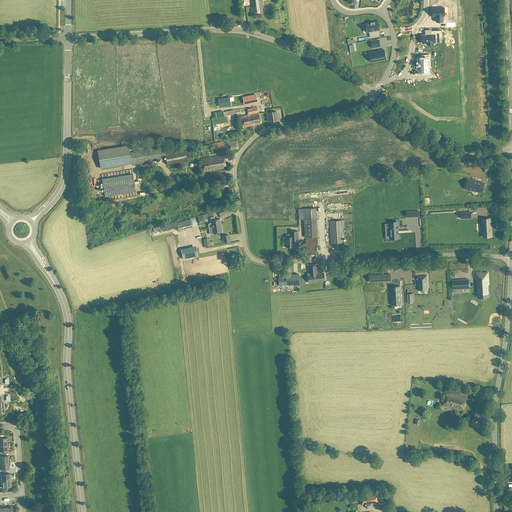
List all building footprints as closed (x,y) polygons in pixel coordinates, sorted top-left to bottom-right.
[(251,0),(252,7),(251,7),(252,14),(263,12),(261,0),(251,0)] [(444,8),(432,8),(433,17),(437,16),(437,18),(436,18),(437,22),(443,22),(443,16),(445,16),(444,8)] [(371,23),(366,24),(368,32),(369,32),(370,38),(377,36),(376,32),(376,33),(375,31),(380,30),(378,22),(375,23),(375,22),(371,22),(371,23)] [(431,35),(422,35),(422,43),(427,43),(428,45),(434,45),(434,43),(435,43),(435,38),(442,37),(442,30),(431,31),(431,35)] [(371,62),(386,59),(385,55),(386,55),(385,54),(384,50),(369,53),(371,62)] [(420,63),(418,63),(419,67),(421,67),(421,72),(428,72),(427,66),(429,66),(428,62),(428,59),(430,59),(429,54),(421,55),(421,59),(419,59),(420,63)] [(212,89),(212,98),(222,97),(222,89),(212,89)] [(256,95),(243,97),(244,104),(258,101),(256,95)] [(231,105),(229,97),(218,98),(219,107),(231,105)] [(248,113),(248,115),(241,116),(243,127),(261,124),(259,113),(258,113),(257,107),(247,109),(248,113)] [(214,150),(221,149),(224,149),(223,141),(213,142),(214,150)] [(226,150),(239,149),(238,142),(225,143),(226,150)] [(190,150),(181,152),(179,146),(159,149),(159,147),(129,152),(128,146),(98,151),(101,169),(131,164),(131,165),(161,160),(161,156),(165,155),(167,165),(181,163),(192,161),(191,158),(190,150)] [(226,168),(224,155),(201,160),(203,172),(226,168)] [(133,174),(102,179),(105,197),(136,192),(133,174)] [(470,180),(468,189),(473,191),(474,190),(478,191),(478,192),(482,193),(484,183),(470,180)] [(218,210),(220,216),(234,211),(231,204),(218,210)] [(299,220),(304,220),(305,238),(318,237),(316,208),(303,209),(303,208),(298,209),(299,220)] [(209,224),(208,225),(210,234),(222,232),(220,219),(214,220),(214,217),(210,217),(211,221),(210,221),(210,223),(209,224)] [(482,219),(483,237),(491,237),(490,218),(482,219)] [(190,219),(181,222),(183,229),(192,227),(190,219)] [(344,243),(344,232),(346,232),(346,229),(343,229),(343,220),(330,221),(331,244),(344,243)] [(390,227),(388,228),(389,238),(391,238),(391,239),(399,238),(398,222),(390,222),(390,224),(390,227)] [(291,231),(291,234),(286,234),(286,237),(286,247),(294,247),(294,242),(298,242),(298,231),(291,231)] [(318,254),(317,246),(305,246),(305,255),(318,254)] [(196,248),(189,250),(191,258),(198,256),(196,248)] [(318,264),(307,265),(308,275),(309,283),(316,282),(325,281),(324,273),(319,274),(319,271),(319,272),(318,264)] [(489,285),(488,273),(482,273),(482,272),(475,273),(475,278),(478,278),(479,288),(477,288),(478,298),(489,297),(488,285),(489,285)] [(287,277),(279,277),(279,286),(287,285),(300,284),(299,276),(299,274),(287,275),(287,277)] [(427,276),(417,276),(418,286),(418,291),(421,291),(428,290),(427,276)] [(456,280),(452,281),(453,289),(469,288),(468,280),(464,280),(464,286),(457,286),(456,280)] [(400,286),(391,287),(392,302),(396,301),(396,305),(401,304),(400,286)] [(470,394),(474,395),(473,397),(480,398),(480,397),(481,391),(471,389),(470,394)] [(447,393),(443,405),(463,411),(466,398),(447,393)] [(484,413),(476,411),(473,419),(482,421),(484,413)] [(8,455),(0,456),(0,454),(0,460),(0,462),(10,462),(10,459),(9,459),(8,455)] [(0,471),(1,471),(1,469),(10,468),(9,465),(10,465),(10,462),(0,462),(0,471)] [(0,480),(12,480),(11,477),(10,477),(10,473),(1,474),(1,471),(0,471),(0,480)] [(379,501),(378,493),(359,496),(361,505),(379,501)]
